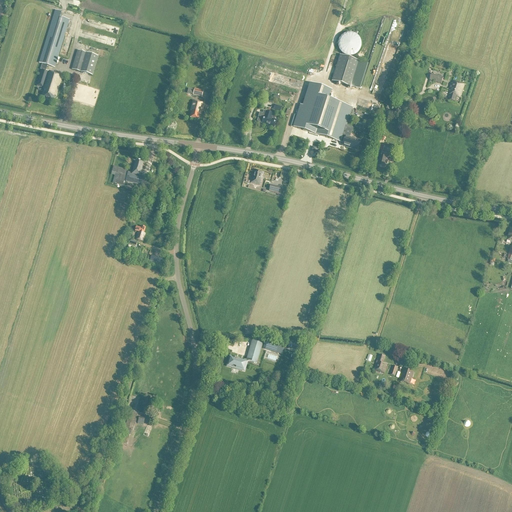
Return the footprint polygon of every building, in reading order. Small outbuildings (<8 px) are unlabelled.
[(55,68),(69,21),(61,18),(63,14),(55,11),(39,64),(42,65),(40,70),(42,71),(37,87),(43,89),(43,91),(44,92),(41,99),(53,102),(55,97),(56,98),(63,76),(46,71),(48,66),(55,68)] [(349,57),(352,57),(354,56),(356,55),(358,53),(360,50),(361,48),(361,45),(361,43),(360,41),(359,39),(357,37),(355,35),(352,34),(350,34),(348,34),(345,34),(343,36),(340,38),(339,40),(338,43),(338,46),(338,49),(340,52),(342,55),(344,56),(346,57),(349,57)] [(80,73),(86,54),(77,51),(71,70),(80,73)] [(92,77),(98,57),(86,54),(80,73),(92,77)] [(360,91),(368,65),(339,56),(331,82),(360,91)] [(441,84),(443,78),(432,75),(430,81),(441,84)] [(460,98),(464,85),(453,82),(450,93),(451,93),(450,96),(451,96),(449,101),(455,102),(456,97),(460,98)] [(350,149),(357,151),(359,141),(349,138),(352,128),(347,127),(352,108),(329,100),(332,91),(309,84),(302,107),(300,106),(296,116),(293,128),(340,143),(344,144),(345,143),(347,144),(346,148),(350,149)] [(201,115),(204,105),(193,102),(191,111),(192,111),(190,118),(198,120),(199,115),(201,115)] [(273,115),(263,111),(262,114),(259,114),(257,123),(267,126),(274,128),(276,121),(272,120),(273,115)] [(358,121),(356,127),(363,129),(365,123),(358,121)] [(390,150),(391,148),(384,146),(382,153),(388,154),(389,150),(390,150)] [(389,159),(390,156),(382,154),(381,157),(381,156),(379,163),(379,167),(384,168),(385,164),(387,165),(388,161),(388,159),(389,159)] [(140,178),(143,165),(135,163),(132,176),(140,178)] [(260,179),(262,173),(255,171),(253,177),(252,177),(250,184),(259,186),(261,180),(260,179)] [(278,194),(280,188),(270,186),(269,192),(278,194)] [(144,234),(145,228),(141,227),(140,229),(136,228),(135,232),(138,232),(136,240),(142,242),(144,235),(144,234)] [(157,265),(159,259),(151,257),(149,262),(157,265)] [(262,345),(252,342),(247,361),(248,362),(256,364),(262,345)] [(383,363),(385,357),(380,356),(380,358),(379,357),(374,370),(384,373),(387,365),(383,363)] [(230,358),(227,367),(232,368),(233,367),(239,369),(238,370),(243,371),(244,367),(246,367),(248,362),(247,361),(244,360),(244,362),(239,360),(235,359),(230,358)] [(410,385),(414,373),(404,370),(400,382),(410,385)] [(150,407),(150,404),(149,404),(149,402),(144,401),(143,406),(142,406),(140,414),(147,416),(149,407),(150,407)] [(133,431),(138,413),(127,410),(125,417),(128,418),(125,426),(123,425),(123,428),(119,443),(127,445),(132,431),(133,431)]
